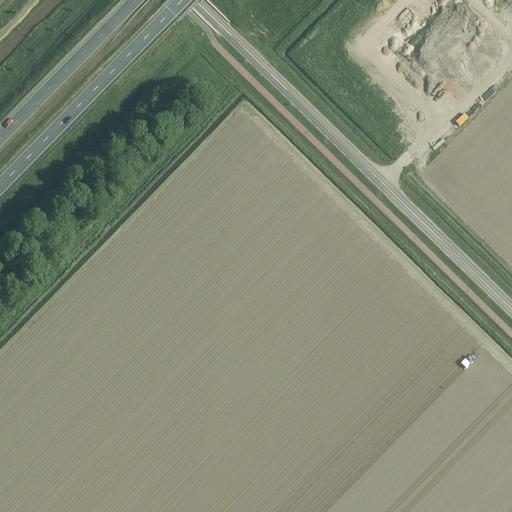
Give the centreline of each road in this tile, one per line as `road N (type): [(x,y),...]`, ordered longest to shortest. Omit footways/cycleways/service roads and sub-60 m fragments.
road 1 (tertiary): [(511,307),(196,0)]
road 2 (trunk): [(0,186),(184,0)]
road 3 (trunk): [(135,0),(0,139)]
road 4 (track): [(383,181),(511,61)]
